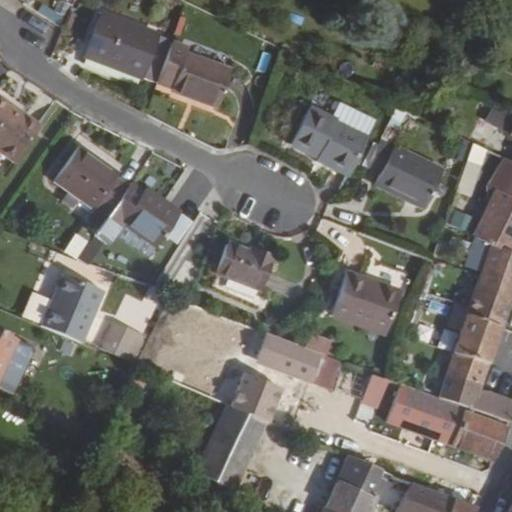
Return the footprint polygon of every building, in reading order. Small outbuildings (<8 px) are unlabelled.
[(184,66),(186,59),(100,27),(85,67),(173,100),(173,101),(219,115),(231,80),(184,66)] [(511,76),(504,73),(501,78),(511,83),(511,76)] [(0,162),(11,172),(37,138),(0,107),(0,162)] [(490,109),(487,126),(508,130),(511,113),(490,109)] [(379,153),(391,160),(408,125),(397,118),(379,153)] [(335,138),(336,134),(309,121),(291,159),(324,175),(323,178),(344,189),(363,151),(335,138)] [(97,237),(110,220),(127,196),(115,184),(117,180),(79,151),(52,185),(67,196),(90,214),(83,225),(97,237)] [(423,220),(441,183),(391,160),(379,153),(367,177),(379,183),(374,195),(423,220)] [(463,182),(477,187),(488,164),(472,156),(463,182)] [(496,205),(511,212),(511,176),(501,171),(486,197),(487,220),(496,205)] [(127,196),(110,220),(97,237),(90,246),(102,255),(120,230),(153,255),(177,225),(143,198),(139,201),(130,193),(127,196)] [(77,204),(67,196),(60,205),(69,213),(77,204)] [(489,256),(510,266),(511,262),(511,212),(496,205),(487,220),(471,247),(489,256)] [(454,212),(451,225),(469,230),(473,218),(454,212)] [(120,230),(110,244),(143,268),(153,255),(120,230)] [(74,243),(60,261),(70,269),(83,250),(74,243)] [(252,258),(249,265),(224,255),(215,280),(257,297),(271,266),(252,258)] [(52,298),(61,274),(14,256),(5,280),(52,298)] [(511,267),(510,266),(489,256),(466,317),(463,324),(500,338),(511,304),(511,267)] [(382,342),(396,302),(344,284),(330,324),(382,342)] [(60,286),(38,339),(79,356),(101,303),(60,286)] [(500,338),(463,324),(441,385),(473,397),(479,398),(500,338)] [(0,328),(0,379),(18,389),(36,352),(17,343),(20,338),(0,328)] [(123,372),(135,345),(110,334),(98,362),(123,372)] [(141,347),(135,345),(123,372),(129,375),(141,347)] [(287,386),(334,403),(346,374),(301,358),(299,356),(282,350),(276,369),(269,388),(284,394),(287,386)] [(473,397),(441,385),(432,407),(464,419),(470,403),(473,397)] [(265,434),(278,401),(242,386),(228,419),(261,434),(265,434)] [(463,423),(464,419),(432,407),(398,394),(384,431),(491,472),(503,439),(463,423)] [(511,414),(487,405),(477,405),(470,403),(464,419),(505,435),(511,419),(511,416),(511,414)] [(191,481),(228,500),(248,460),(261,434),(228,419),(224,417),(206,453),(199,450),(194,462),(199,465),(191,481)] [(341,448),(334,464),(346,468),(377,481),(389,486),(395,488),(402,474),(341,448)] [(377,481),(346,468),(323,511),(368,511),(379,492),(372,489),(377,481)] [(395,488),(407,493),(399,511),(449,511),(450,510),(415,497),(422,481),(402,474),(395,488)]
